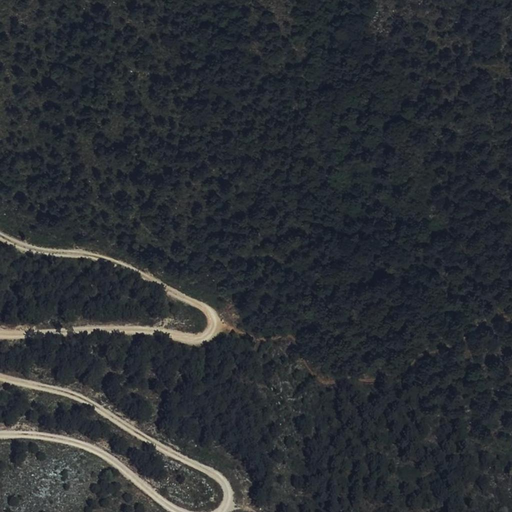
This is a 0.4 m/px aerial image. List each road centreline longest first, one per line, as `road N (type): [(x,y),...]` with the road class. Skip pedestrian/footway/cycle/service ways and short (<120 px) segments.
road 1 (track): [(219,511),(228,497),(215,476),(76,396),(0,375)]
road 2 (track): [(215,324),(207,309),(123,263),(31,248),(0,234)]
road 3 (track): [(0,333),(112,329),(201,338),(215,324)]
road 4 (track): [(0,435),(52,437),(99,451),(184,511)]
